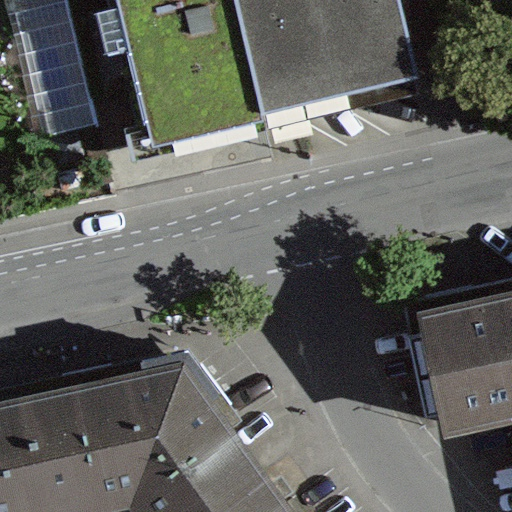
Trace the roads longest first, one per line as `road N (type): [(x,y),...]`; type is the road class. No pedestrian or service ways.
road 1 (residential): [(313,214),(360,408),(393,460),(448,511)]
road 2 (tertiary): [(0,291),(313,214)]
road 3 (tertiary): [(313,214),(511,169)]
